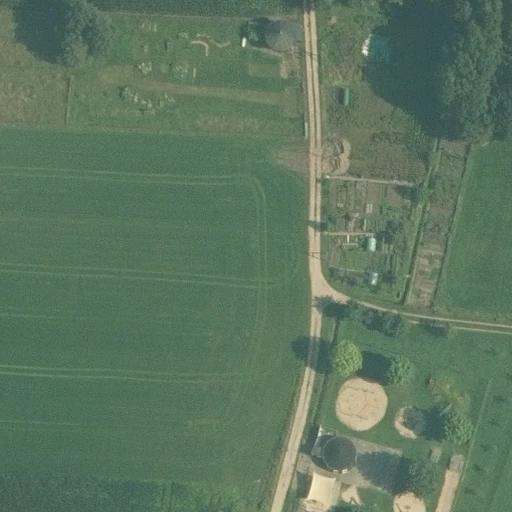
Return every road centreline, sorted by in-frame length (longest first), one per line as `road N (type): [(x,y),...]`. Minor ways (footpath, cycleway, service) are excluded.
road 1 (track): [(318,290),(307,0)]
road 2 (track): [(276,511),(318,290)]
road 3 (track): [(511,332),(375,310),(318,290)]
